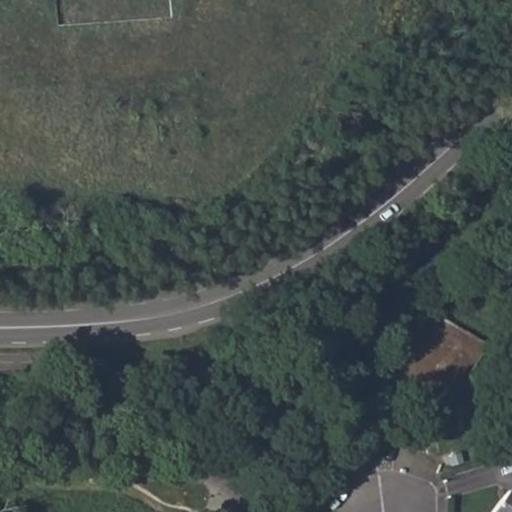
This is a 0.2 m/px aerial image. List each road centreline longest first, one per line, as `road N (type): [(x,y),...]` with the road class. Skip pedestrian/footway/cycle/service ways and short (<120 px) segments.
road 1 (tertiary): [(511,80),(357,227),(295,269),(234,298),(161,315),(0,329)]
road 2 (track): [(218,489),(205,482),(0,480)]
